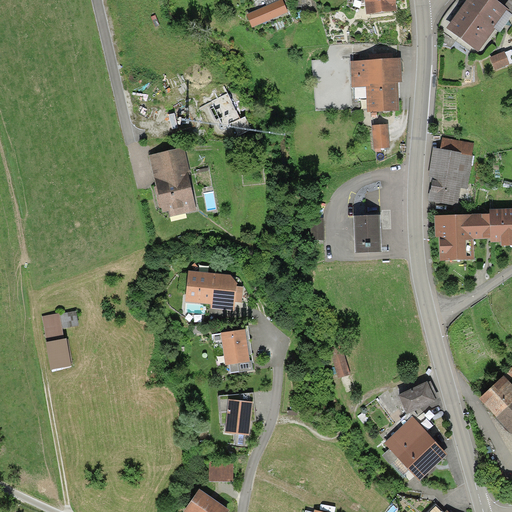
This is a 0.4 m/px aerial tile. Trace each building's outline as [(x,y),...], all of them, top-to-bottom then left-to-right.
[(264,0),(267,6),(246,15),(252,28),(289,12),(283,0),(280,0),(279,1),(278,0),(264,0)] [(364,0),(367,15),(397,12),(395,0),(364,0)] [(468,0),(460,13),(447,29),(478,53),(509,10),(504,7),(495,0),(468,0)] [(505,51),(490,57),(495,70),(510,64),(505,51)] [(354,88),(366,87),(367,99),(368,113),(373,113),(373,114),(400,112),(398,83),(403,83),(401,59),(351,62),(352,88),(354,88)] [(366,87),(354,88),(354,100),(367,99),(366,87)] [(372,126),(374,150),(391,149),(389,125),(372,126)] [(443,139),(441,149),(470,154),(472,144),(443,139)] [(185,147),(149,156),(163,213),(170,211),(171,216),(197,209),(188,175),(192,174),(185,147)] [(435,171),(430,199),(456,203),(459,184),(465,185),(470,154),(441,149),(436,148),(432,171),(435,171)] [(490,215),(435,217),(436,244),(440,244),(441,262),(475,261),(474,240),(491,239),(491,244),(502,243),(502,247),(511,246),(511,208),(490,210),(490,215)] [(354,218),(356,254),(383,253),(381,216),(354,218)] [(311,219),(312,242),(325,241),(323,219),(311,219)] [(242,303),(244,288),(237,287),(238,285),(231,276),(189,273),(187,302),(205,304),(212,304),(212,309),(235,311),(236,302),(242,303)] [(57,314),(59,327),(77,323),(75,311),(57,314)] [(48,338),(61,335),(59,327),(57,314),(43,317),(48,338)] [(213,336),(215,349),(224,348),(226,366),(230,366),(231,373),(238,372),(238,373),(253,371),(252,361),(250,361),(249,355),(253,354),(248,326),(224,330),(225,334),(213,336)] [(61,335),(48,338),(54,368),(72,364),(66,334),(61,335)] [(339,344),(331,347),(341,372),(348,369),(339,344)] [(511,385),(504,377),(480,400),(511,434),(511,385)] [(398,396),(407,415),(420,409),(437,401),(436,400),(438,399),(430,383),(428,384),(427,382),(398,396)] [(226,433),(236,435),(235,445),(246,446),(248,436),(249,436),(251,422),(257,422),(254,393),(218,397),(221,425),(226,425),(226,433)] [(434,424),(420,409),(407,415),(399,420),(404,427),(384,445),(418,482),(447,456),(432,440),(425,432),(434,424)] [(209,462),(209,482),(234,482),(234,462),(209,462)] [(201,490),(185,511),(229,511),(230,510),(201,490)]
